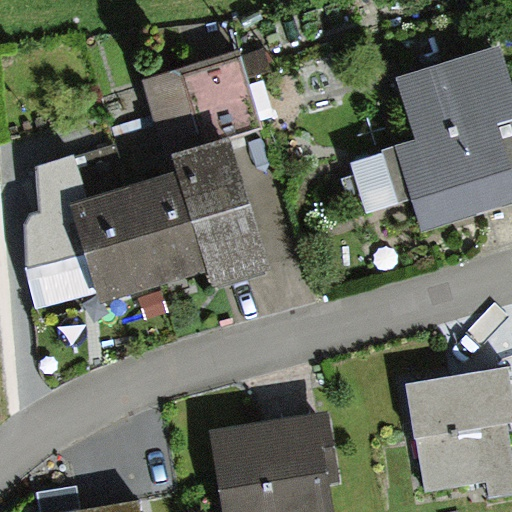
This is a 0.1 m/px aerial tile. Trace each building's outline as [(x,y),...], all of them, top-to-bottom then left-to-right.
[(511,88),(497,46),(395,79),(414,138),(393,145),(411,199),(423,234),(511,203),(511,88)] [(38,309),(97,294),(70,208),(135,188),(180,175),(173,154),(232,137),(265,127),(242,50),(144,82),(157,116),(111,129),(117,145),(38,168),(42,212),(33,215),(25,226),(38,309)] [(135,188),(164,286),(209,273),(213,287),(272,269),(232,137),(173,154),(180,175),(135,188)] [(367,214),(411,199),(393,145),(381,149),(382,153),(350,164),(367,214)] [(164,286),(135,188),(70,208),(97,294),(100,304),(164,286)] [(511,421),(511,379),(509,365),(405,383),(425,494),(486,483),(488,497),(511,493),(511,431),(510,422),(511,421)] [(342,485),(330,414),(213,433),(225,511),(335,511),(332,490),(342,485)] [(42,511),(143,511),(141,500),(81,511),(77,484),(38,492),(42,511)]
